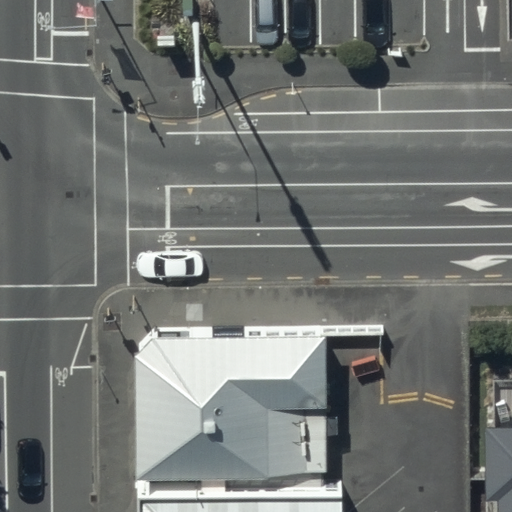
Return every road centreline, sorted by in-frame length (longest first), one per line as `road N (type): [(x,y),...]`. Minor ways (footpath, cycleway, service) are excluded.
road 1 (tertiary): [(511,175),(3,179)]
road 2 (secondary): [(3,179),(6,511)]
road 3 (secondary): [(1,0),(3,179)]
